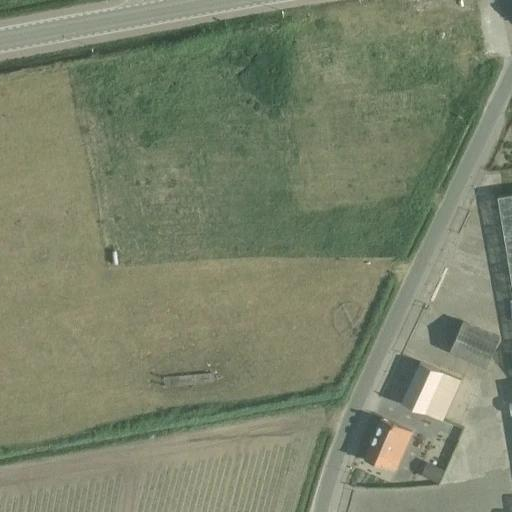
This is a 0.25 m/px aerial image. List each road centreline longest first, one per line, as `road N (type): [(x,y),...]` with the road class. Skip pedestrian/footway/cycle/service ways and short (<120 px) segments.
road 1 (unclassified): [(322,511),(368,381),(511,77)]
road 2 (tertiary): [(0,37),(205,0)]
